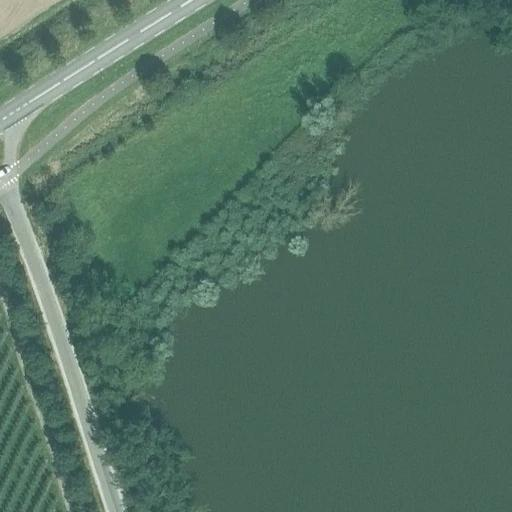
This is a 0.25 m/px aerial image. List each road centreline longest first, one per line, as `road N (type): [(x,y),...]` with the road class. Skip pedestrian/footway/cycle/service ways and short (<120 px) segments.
road 1 (unclassified): [(117,511),(3,180)]
road 2 (secondary): [(18,111),(193,0)]
